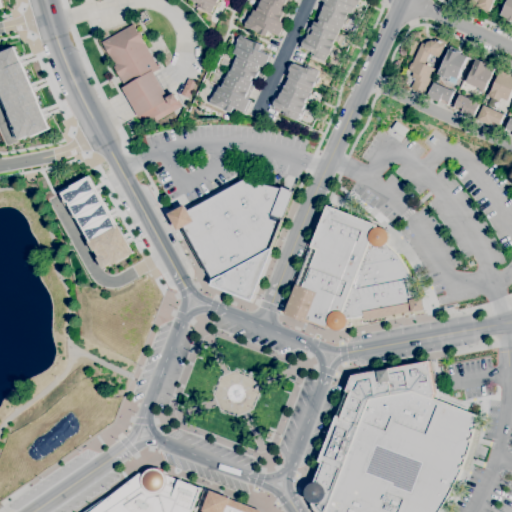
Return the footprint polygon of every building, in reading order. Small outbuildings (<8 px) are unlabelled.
[(211,13),(200,8),(197,6),(198,3),(192,0),(218,0),(217,3),(218,3),(216,7),(215,6),(211,13)] [(280,37),(268,32),(266,37),(258,33),(249,29),(250,28),(244,26),(247,21),(250,15),(251,16),(254,10),(256,11),(258,6),(257,5),(260,0),(295,0),(294,4),(287,1),(285,5),(287,5),(285,10),(287,11),(282,23),(286,25),(280,37)] [(325,61),(314,57),(310,55),(311,52),(302,48),(303,47),(301,46),(304,39),(303,39),(311,20),(314,22),(318,24),(320,20),(318,19),(320,15),(317,14),(323,1),(320,0),(359,0),(358,5),(357,5),(353,15),(352,14),(349,13),(342,29),(340,29),(337,36),(340,37),(338,42),(335,40),(333,45),(334,45),(329,56),(328,55),(325,61)] [(489,12),(480,8),(480,7),(470,3),(471,0),(494,0),(494,1),(495,1),(489,12)] [(511,22),(508,20),(508,19),(501,16),(508,0),(511,0),(511,22)] [(143,125),(138,117),(130,103),(122,88),(125,87),(114,67),(115,66),(102,43),(133,24),(138,33),(140,32),(143,37),(141,38),(159,69),(154,73),(161,85),(168,97),(175,93),(180,101),(182,106),(156,122),(154,118),(143,125)] [(246,114),(244,113),(234,109),(232,113),(214,105),(209,103),(212,97),(213,97),(215,92),(216,93),(219,87),(222,88),(224,82),(223,81),(225,76),(227,76),(229,71),(230,72),(233,65),(231,64),(233,59),(236,60),(238,55),(234,53),(236,47),(235,47),(237,42),(240,35),(245,37),(245,38),(254,42),(261,45),(259,51),(271,57),(271,56),(272,56),(266,69),(265,69),(259,81),(253,78),(251,81),(253,82),(251,86),(254,87),(248,100),(252,101),(246,114)] [(424,95),(410,89),(414,81),(412,80),(413,78),(412,77),(414,73),(409,71),(410,68),(409,67),(411,63),(412,64),(421,43),(425,45),(426,43),(431,40),(433,41),(434,39),(445,45),(439,58),(435,56),(430,67),(435,69),(424,95)] [(48,130),(16,47),(0,53),(0,93),(18,141),(48,130)] [(455,85),(448,81),(449,79),(438,74),(440,70),(448,53),(447,53),(449,49),(454,52),(455,50),(461,53),(461,54),(467,57),(464,65),(465,66),(463,71),(462,70),(457,79),(458,79),(455,85)] [(484,94),(477,91),(479,88),(467,83),(471,72),(471,71),(475,60),(473,59),(474,58),(488,64),(487,64),(495,68),(490,81),(488,80),(484,90),(485,91),(484,94)] [(297,121),(286,116),(286,117),(282,115),(283,111),(275,107),(275,108),(271,106),(277,92),(279,93),(284,80),(287,82),(289,78),(285,76),(288,69),(289,69),(292,64),(294,65),(294,63),(303,67),(304,65),(308,66),(320,72),(317,78),(318,79),(316,84),(315,84),(310,95),(303,110),(304,110),(302,116),(300,115),(297,121)] [(500,101),(488,96),(490,91),(491,91),(499,74),(498,74),(500,70),(505,72),(506,72),(511,74),(511,76),(511,92),(508,101),(502,98),(500,101)] [(188,98),(181,95),(184,89),(183,89),(188,79),(195,82),(188,98)] [(447,105),(440,102),(439,103),(427,97),(434,82),(454,92),(449,103),(447,105)] [(473,118),(461,113),(462,112),(454,108),(455,105),(454,105),(459,94),(479,103),(473,118)] [(505,110),(499,107),(502,101),(508,104),(505,110)] [(497,128),(490,125),(490,126),(477,120),(483,105),(504,115),(499,126),(498,125),(497,128)] [(403,137),(391,129),(396,122),(408,130),(403,137)] [(65,189),(101,270),(129,257),(93,176),(65,189)] [(281,189),(282,187),(294,192),(283,221),(282,220),(271,249),(273,249),(271,253),(273,254),(255,301),(253,300),(253,302),(211,286),(213,280),(208,270),(205,272),(181,231),(185,229),(184,228),(178,231),(169,214),(186,205),(189,210),(244,179),(281,189)] [(329,323),(327,328),(311,322),(310,324),(285,314),(297,285),(298,285),(313,248),(312,247),(328,205),(379,225),(378,228),(379,228),(380,228),(381,228),(382,228),(383,228),(384,228),(384,229),(385,229),(386,230),(387,231),(388,232),(388,233),(389,233),(389,234),(389,235),(389,236),(390,236),(390,237),(390,238),(390,239),(389,240),(389,241),(389,242),(388,243),(387,244),(398,254),(411,275),(418,299),(422,298),(424,310),(413,312),(413,311),(365,320),(364,316),(348,319),(348,320),(348,321),(348,322),(348,323),(348,324),(348,325),(347,325),(347,326),(347,327),(346,328),(345,328),(345,329),(344,329),(344,330),(343,330),(342,330),(341,331),(340,331),(339,331),(338,331),(337,331),(336,331),(335,330),(334,330),(333,329),(332,329),(332,328),(331,328),(331,327),(330,326),(330,325),(329,325),(329,324),(329,323)] [(435,393),(433,399),(477,416),(474,429),(481,430),(468,472),(461,470),(460,474),(454,486),(443,505),(439,511),(314,511),(312,508),(314,506),(313,504),(313,503),(312,503),(311,503),(311,502),(310,502),(309,501),(309,500),(308,500),(308,499),(307,498),(307,497),(307,496),(306,495),(306,494),(306,493),(306,492),(307,491),(307,490),(307,489),(308,488),(308,487),(309,486),(310,486),(310,485),(311,485),(312,484),(313,484),(314,483),(315,483),(323,463),(320,462),(320,460),(319,459),(328,434),(335,417),(336,418),(337,417),(338,417),(341,411),(336,409),(341,395),(346,397),(348,393),(347,392),(353,376),(375,372),(385,370),(429,362),(435,393)] [(86,511),(147,469),(157,468),(200,489),(190,511),(86,511)] [(259,511),(257,508),(208,492),(202,511),(259,511)]
